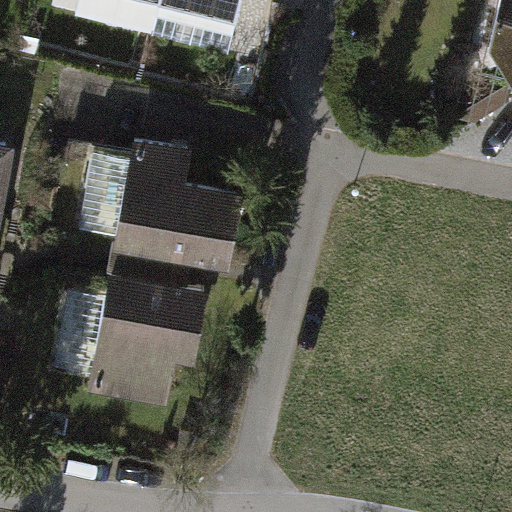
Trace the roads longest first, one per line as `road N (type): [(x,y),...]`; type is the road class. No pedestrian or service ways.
road 1 (residential): [(239,511),(241,477),(327,150)]
road 2 (residential): [(300,144),(90,97)]
road 3 (residential): [(327,150),(511,184)]
road 4 (residential): [(165,511),(0,483)]
road 5 (residential): [(300,144),(330,0)]
